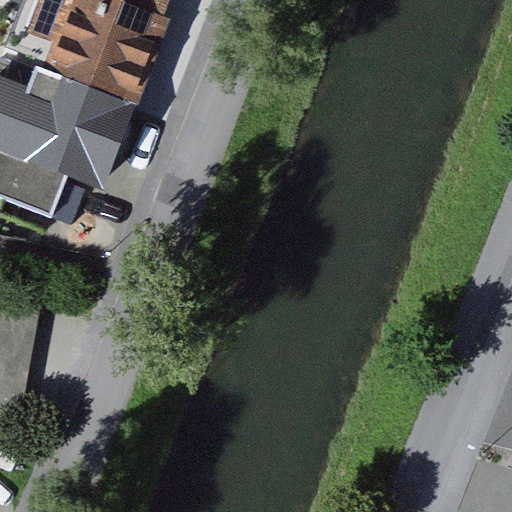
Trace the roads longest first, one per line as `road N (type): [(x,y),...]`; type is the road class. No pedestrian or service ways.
road 1 (residential): [(53,511),(260,0)]
road 2 (residential): [(511,258),(411,511)]
